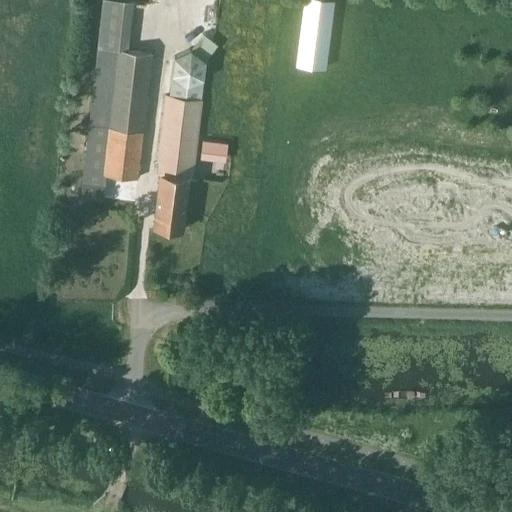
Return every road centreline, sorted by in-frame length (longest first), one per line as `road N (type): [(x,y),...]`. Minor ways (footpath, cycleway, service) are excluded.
road 1 (unclassified): [(126,415),(140,347),(149,327),(169,314),(511,314)]
road 2 (unclassified): [(486,511),(126,415)]
road 3 (unclassified): [(126,415),(0,380)]
